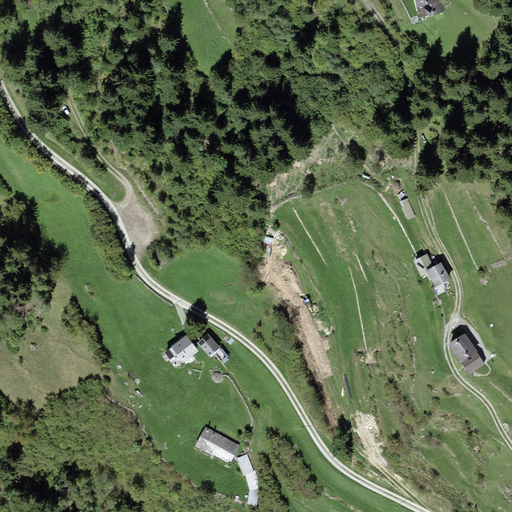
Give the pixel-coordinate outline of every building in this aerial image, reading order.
[(438,0),(415,0),(420,19),(443,13),(438,0)] [(409,198),(400,202),(408,220),(417,216),(409,198)] [(428,254),(414,261),(422,276),(428,274),(435,287),(451,279),(442,262),(434,267),(428,254)] [(209,334),(198,343),(210,357),(221,348),(209,334)] [(465,334),(448,344),(469,375),(485,364),(465,334)] [(171,348),(184,363),(199,351),(186,336),(171,348)] [(206,427),(196,446),(211,455),(212,453),(230,464),(241,446),(206,427)] [(248,454),(237,458),(244,476),(246,475),(255,472),(248,454)] [(256,472),(246,475),(250,489),(260,486),(256,472)] [(259,491),(250,489),(247,504),(256,506),(259,491)]
